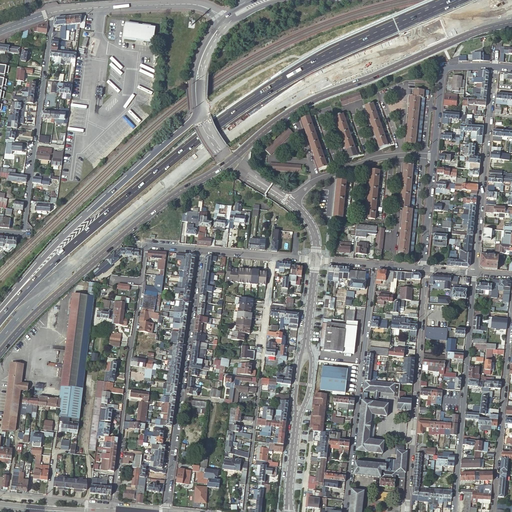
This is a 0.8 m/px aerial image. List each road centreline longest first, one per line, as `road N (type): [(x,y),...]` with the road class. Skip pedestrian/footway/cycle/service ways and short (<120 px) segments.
road 1 (trunk): [(0,345),(66,268),(189,161),(311,83),(507,0)]
road 2 (trunk): [(0,346),(174,194),(230,162),(292,109),(511,22)]
road 3 (trunk): [(457,0),(337,51),(219,122),(1,313)]
road 4 (trunk): [(200,112),(61,238),(1,313)]
road 5 (residential): [(112,511),(144,245)]
road 6 (unclassified): [(200,250),(164,511)]
road 7 (tertiary): [(289,511),(316,259)]
road 8 (residential): [(345,511),(374,264)]
road 9 (residential): [(422,268),(406,511)]
road 10 (residential): [(453,511),(473,272)]
road 11 (unclassified): [(52,12),(23,234)]
road 12 (residential): [(494,66),(473,272)]
road 13 (residential): [(511,310),(492,511)]
road 14 (tertiary): [(52,12),(186,3),(226,21)]
road 15 (residential): [(290,203),(309,183),(384,156),(433,156)]
road 16 (residential): [(494,66),(442,70),(433,156)]
road 17 (unknown): [(290,203),(221,153),(200,112)]
road 18 (unclassified): [(259,382),(244,511)]
